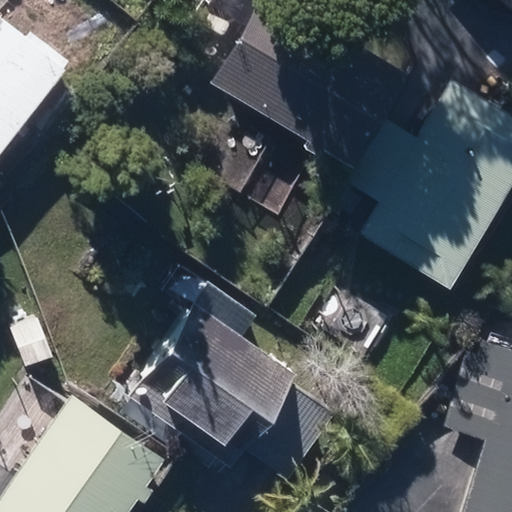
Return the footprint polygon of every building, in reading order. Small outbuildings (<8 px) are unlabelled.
[(203,0),(198,8),(230,28),(247,0),(203,0)] [(254,0),(200,85),(328,166),(382,82),(254,0)] [(477,0),(496,16),(509,0),(477,0)] [(0,138),(50,74),(0,35),(0,138)] [(345,241),(433,292),(511,156),(511,129),(439,87),(407,142),(383,128),(347,189),(368,201),(345,241)] [(171,322),(116,397),(213,468),(269,393),(171,322)] [(511,511),(511,339),(507,337),(498,355),(475,347),(445,426),(474,440),(452,511),(511,511)] [(0,488),(0,511),(111,511),(143,466),(56,407),(0,488)]
